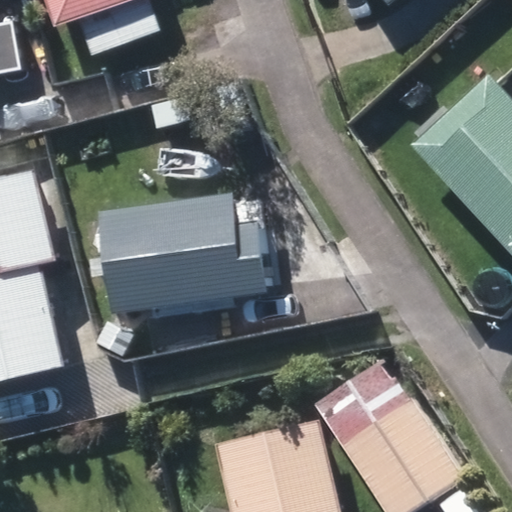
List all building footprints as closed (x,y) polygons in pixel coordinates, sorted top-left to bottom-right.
[(0,0),(0,1),(3,10),(28,3),(27,0),(0,0)] [(83,26),(95,60),(164,37),(151,2),(155,0),(47,0),(59,34),(83,26)] [(381,0),(391,11),(404,0),(381,0)] [(417,154),(511,256),(511,105),(492,84),(417,154)] [(0,388),(68,373),(43,270),(58,268),(36,179),(0,187),(0,388)] [(224,307),(228,342),(295,334),(289,292),(269,294),(261,230),(237,233),(234,204),(102,219),(114,320),(224,307)] [(99,348),(125,362),(136,343),(111,328),(99,348)] [(306,395),(384,511),(425,511),(468,485),(400,385),(361,410),(337,375),(306,395)] [(342,511),(323,429),(223,451),(237,511),(342,511)]
